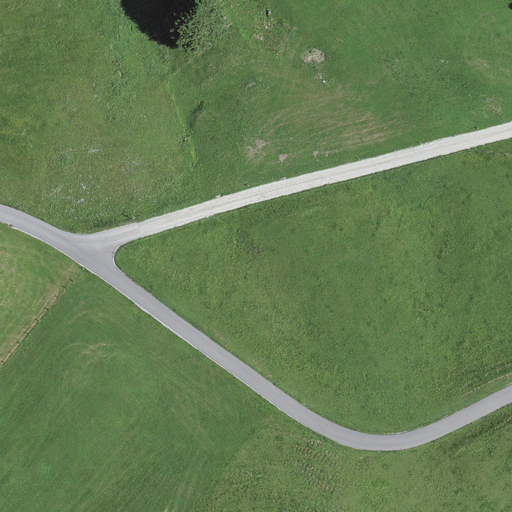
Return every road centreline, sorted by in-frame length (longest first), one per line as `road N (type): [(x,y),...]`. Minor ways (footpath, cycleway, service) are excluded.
road 1 (unclassified): [(511,395),(428,437),(369,446),(320,430),(85,256),(0,214)]
road 2 (track): [(85,256),(177,218),(511,131)]
